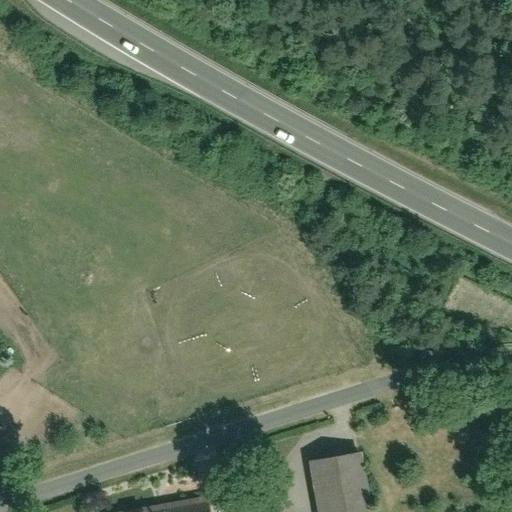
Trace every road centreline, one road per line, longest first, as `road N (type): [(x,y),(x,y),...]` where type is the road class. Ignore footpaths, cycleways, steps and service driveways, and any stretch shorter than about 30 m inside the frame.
road 1 (residential): [(0,505),(412,371),(511,355)]
road 2 (primary): [(66,0),(287,128),(511,241)]
